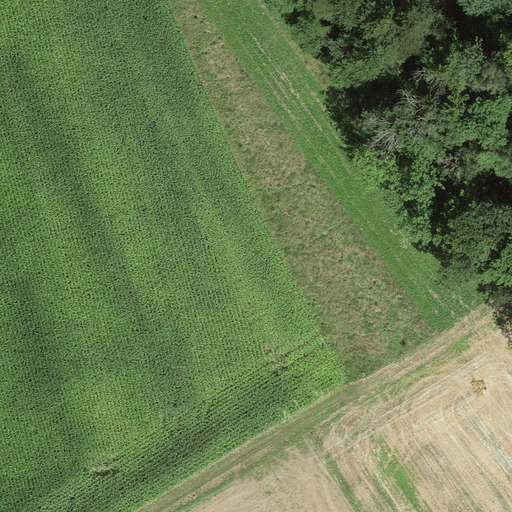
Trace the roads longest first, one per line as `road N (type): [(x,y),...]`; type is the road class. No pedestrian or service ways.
road 1 (track): [(488,303),(144,511)]
road 2 (track): [(511,283),(441,214),(285,0)]
